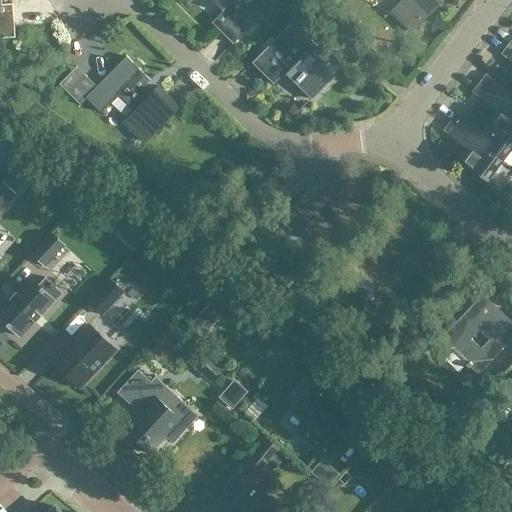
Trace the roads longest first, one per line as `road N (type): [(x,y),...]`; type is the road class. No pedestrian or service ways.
road 1 (track): [(0,96),(231,253),(511,504)]
road 2 (residential): [(393,137),(304,143),(263,132),(134,0)]
road 3 (residential): [(393,137),(511,0)]
road 4 (residential): [(511,256),(393,137)]
road 5 (residential): [(121,511),(51,454),(26,461),(0,484)]
